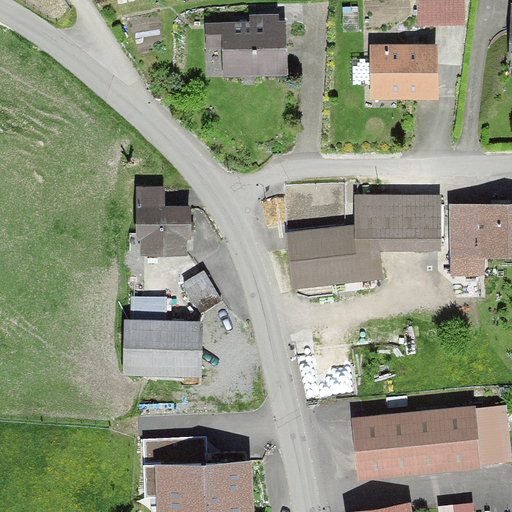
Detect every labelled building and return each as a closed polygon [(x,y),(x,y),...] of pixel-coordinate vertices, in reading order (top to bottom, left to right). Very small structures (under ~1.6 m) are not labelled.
[(466,0),(418,0),(419,24),(467,23),(466,0)] [(287,19),(205,22),(206,52),(227,51),(227,78),(289,76),(287,19)] [(439,44),(371,46),(373,100),(441,98),(439,44)] [(189,237),(189,208),(162,208),(162,188),(138,188),(138,237),(143,237),(143,253),(184,253),(184,237),(189,237)] [(356,228),(287,234),(293,291),(383,281),(381,252),(443,252),(443,194),(357,192),(356,228)] [(511,204),(449,205),(450,259),(511,257),(511,204)] [(209,320),(130,317),(129,374),(208,377),(209,320)] [(485,404),(360,417),(366,478),(492,464),(485,404)] [(263,511),(262,458),(166,460),(166,511),(263,511)] [(414,511),(413,499),(354,505),(354,511),(414,511)] [(479,511),(480,503),(442,503),(441,511),(479,511)]
